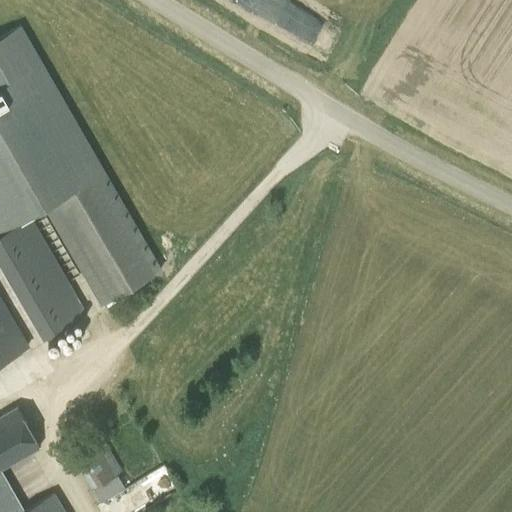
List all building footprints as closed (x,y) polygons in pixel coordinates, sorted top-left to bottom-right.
[(101,301),(159,266),(101,167),(14,16),(0,23),(0,264),(43,338),(87,311),(30,215),(46,206),(101,301)] [(0,361),(30,344),(0,292),(0,361)] [(0,509),(1,511),(67,511),(54,491),(24,509),(1,470),(41,446),(17,405),(0,414),(0,509)] [(98,431),(68,450),(92,489),(122,470),(98,431)] [(125,489),(117,476),(94,490),(103,503),(125,489)]
